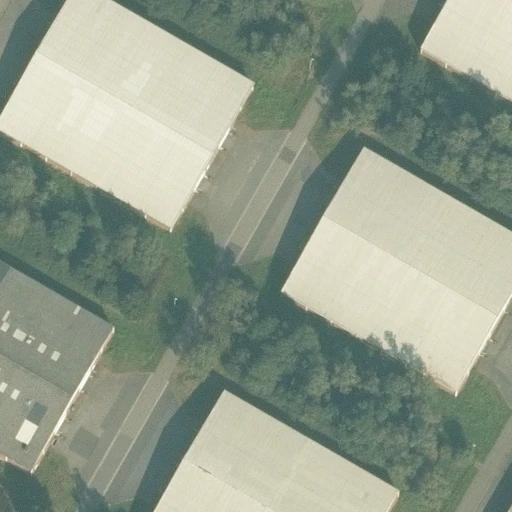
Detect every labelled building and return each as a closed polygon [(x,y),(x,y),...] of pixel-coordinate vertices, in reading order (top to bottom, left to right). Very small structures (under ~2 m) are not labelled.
[(252,91),(92,0),(71,0),(0,125),(0,137),(170,234),(252,91)] [(511,0),(451,0),(419,55),(511,108),(511,0)] [(511,298),(511,240),(362,155),(280,298),(455,398),(511,298)] [(113,334),(0,269),(0,459),(31,478),(113,334)] [(389,511),(398,498),(223,397),(156,511),(389,511)]
